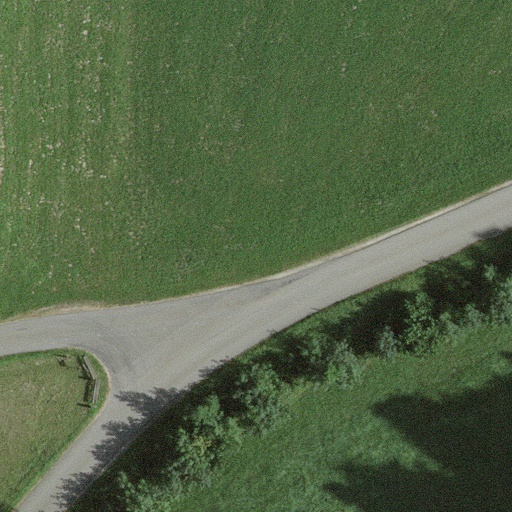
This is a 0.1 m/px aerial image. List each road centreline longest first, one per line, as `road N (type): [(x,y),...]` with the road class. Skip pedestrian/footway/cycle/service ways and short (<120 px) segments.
road 1 (unclassified): [(511,210),(218,363),(55,511)]
road 2 (track): [(0,355),(96,341),(170,344),(218,363)]
